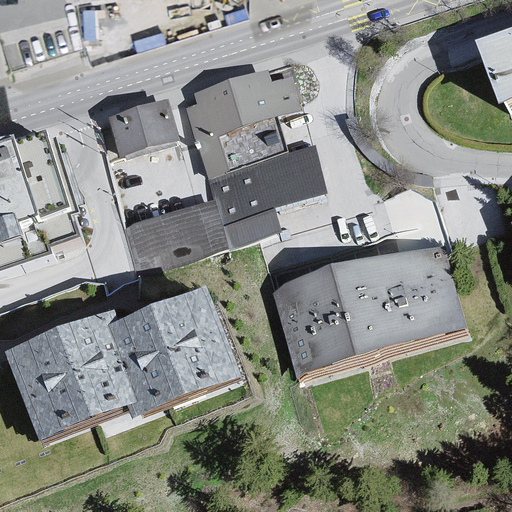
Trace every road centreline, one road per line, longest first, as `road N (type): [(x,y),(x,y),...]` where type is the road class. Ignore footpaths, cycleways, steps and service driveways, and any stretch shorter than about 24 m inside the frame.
road 1 (secondary): [(386,0),(0,119)]
road 2 (residential): [(511,27),(430,58),(405,82),(402,112),(411,140),(435,157),(511,166)]
